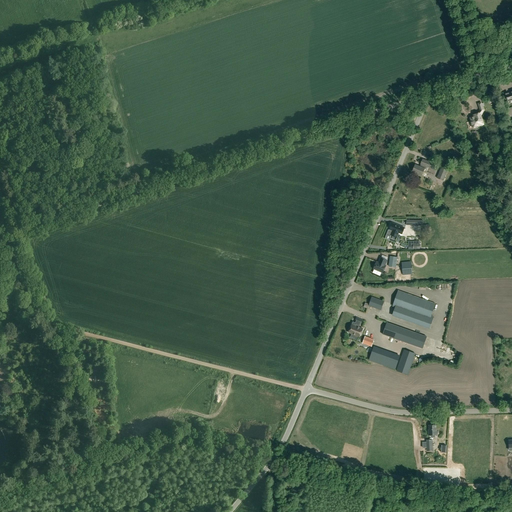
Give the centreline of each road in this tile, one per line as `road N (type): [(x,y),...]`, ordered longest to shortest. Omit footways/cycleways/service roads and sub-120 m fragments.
road 1 (tertiary): [(0,234),(429,93)]
road 2 (track): [(2,233),(41,317),(55,327),(305,389)]
road 3 (tertiary): [(305,389),(429,93)]
road 4 (tertiary): [(305,389),(391,411),(511,409)]
road 5 (unclassified): [(232,511),(283,446),(305,389)]
